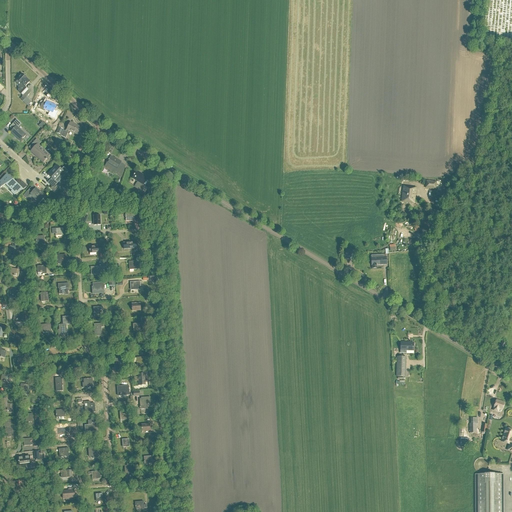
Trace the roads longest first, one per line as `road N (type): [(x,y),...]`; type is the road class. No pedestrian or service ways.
road 1 (unclassified): [(511,376),(97,124)]
road 2 (track): [(0,453),(20,447),(0,251)]
road 3 (unclassified): [(81,298),(86,347),(104,368),(115,491)]
